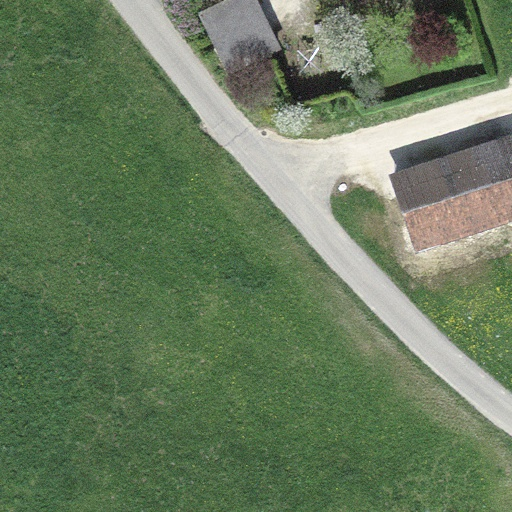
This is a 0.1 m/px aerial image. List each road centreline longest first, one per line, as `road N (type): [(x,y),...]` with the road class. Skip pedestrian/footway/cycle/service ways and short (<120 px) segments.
road 1 (residential): [(511,420),(265,170),(134,0)]
road 2 (track): [(265,170),(511,110)]
